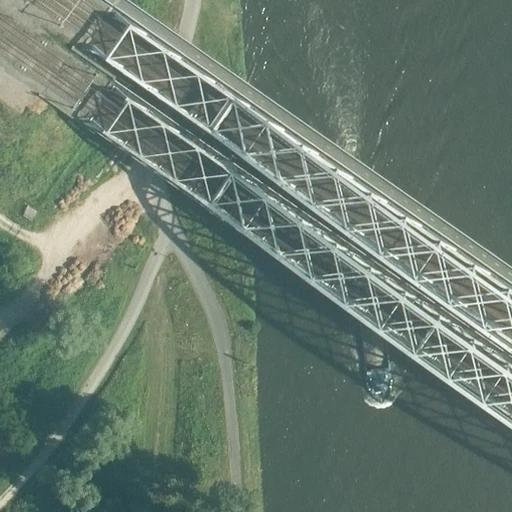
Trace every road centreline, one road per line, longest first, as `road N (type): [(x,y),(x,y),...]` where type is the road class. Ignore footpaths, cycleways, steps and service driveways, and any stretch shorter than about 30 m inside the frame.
road 1 (unknown): [(186,263),(164,284),(144,358),(120,401),(17,511)]
road 2 (unclassified): [(175,240),(155,188),(155,152),(193,0)]
